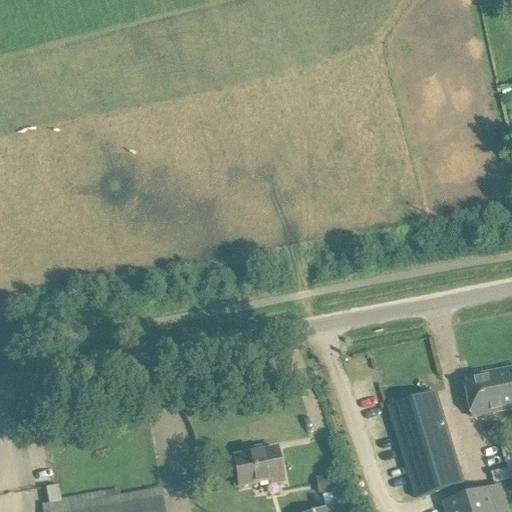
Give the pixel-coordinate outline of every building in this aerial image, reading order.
[(511,368),(508,369),(465,378),(469,398),(473,416),(510,408),(511,410),(511,409),(511,368)] [(389,407),(416,498),(462,484),(435,393),(389,407)] [(233,457),(239,488),(269,482),(270,486),(283,484),(276,449),(233,457)] [(332,474),(317,477),(320,491),(335,489),(332,474)] [(58,486),(46,488),(49,503),(42,504),(43,511),(164,511),(164,509),(161,490),(103,500),(102,493),(60,501),(58,486)] [(495,511),(488,489),(444,503),(446,511),(495,511)]
